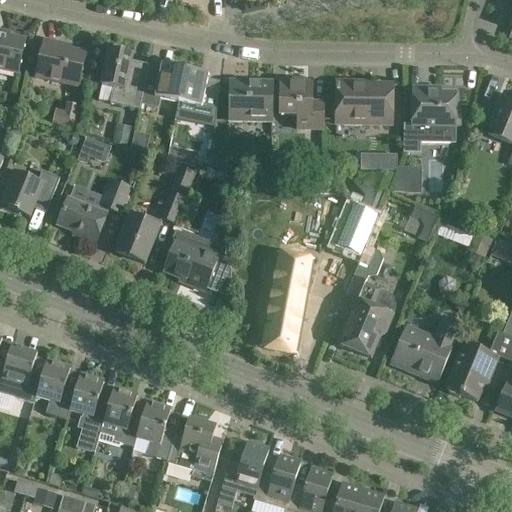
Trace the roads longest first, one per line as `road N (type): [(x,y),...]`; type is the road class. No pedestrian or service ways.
road 1 (tertiary): [(470,470),(0,277)]
road 2 (residential): [(463,54),(220,43)]
road 3 (residential): [(220,43),(11,0)]
road 4 (residential): [(220,43),(258,21),(347,0)]
